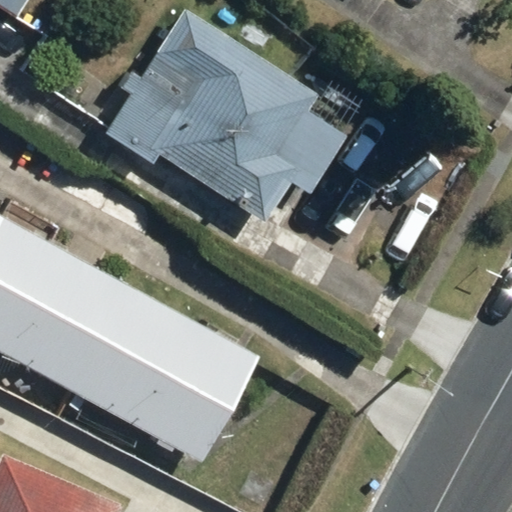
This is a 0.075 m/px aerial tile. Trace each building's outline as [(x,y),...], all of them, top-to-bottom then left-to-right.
[(0,0),(0,20),(6,24),(21,0),(0,0)] [(277,186),(294,198),(334,138),(294,112),(304,98),(174,12),(93,135),(143,168),(150,158),(251,225),(277,186)] [(0,227),(0,365),(64,401),(122,295),(0,227)] [(122,295),(64,401),(181,465),(239,359),(122,295)] [(0,511),(105,511),(106,509),(0,463),(0,511)]
